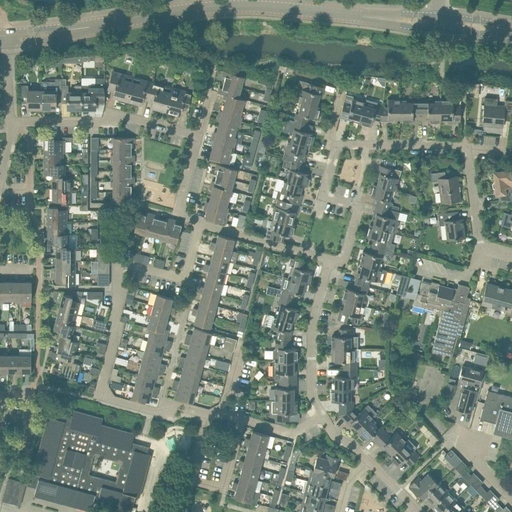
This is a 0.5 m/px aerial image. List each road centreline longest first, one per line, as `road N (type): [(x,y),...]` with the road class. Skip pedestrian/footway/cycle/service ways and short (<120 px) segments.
road 1 (residential): [(208,414),(112,400),(102,383),(117,306),(116,262),(184,277),(200,224)]
road 2 (tertiary): [(381,18),(217,7),(69,31)]
road 3 (residential): [(194,138),(121,115),(10,121)]
road 4 (residential): [(242,419),(222,489),(190,480),(208,414)]
road 5 (residential): [(322,415),(311,395),(311,324),(334,261)]
road 6 (residential): [(334,261),(200,224)]
road 7 (residential): [(334,261),(346,252),(356,214),(324,188),(333,146)]
road 8 (residential): [(511,257),(479,249),(466,149)]
road 9 (residential): [(466,149),(333,146)]
